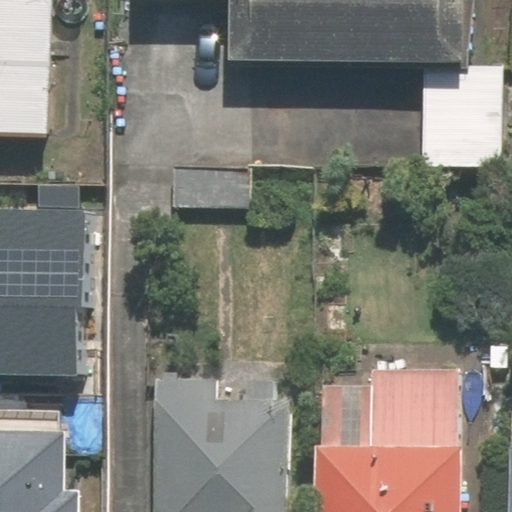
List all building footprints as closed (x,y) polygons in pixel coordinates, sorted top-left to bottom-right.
[(73,0),(0,0),(0,130),(71,131),(73,0)] [(236,0),(236,56),(475,61),(476,0),(236,0)] [(511,169),(511,64),(438,64),(438,169),(511,169)] [(275,166),(185,163),(184,203),(274,206),(275,166)] [(477,511),(477,441),(471,441),(470,366),(384,367),(384,382),(331,382),(331,442),(330,442),(330,511),(477,511)] [(172,372),(168,511),(305,511),(308,393),(287,392),(288,380),(259,380),(259,395),(233,394),(234,373),(172,372)] [(80,428),(0,425),(0,511),(93,511),(94,487),(78,487),(80,428)]
